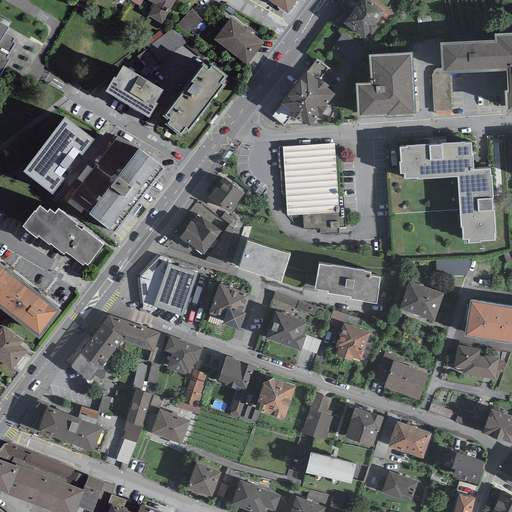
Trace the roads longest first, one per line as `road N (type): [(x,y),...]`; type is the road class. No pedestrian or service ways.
road 1 (residential): [(98,294),(503,448),(476,511)]
road 2 (primary): [(297,37),(98,294)]
road 3 (residential): [(213,511),(0,428)]
road 4 (primary): [(98,294),(0,421)]
